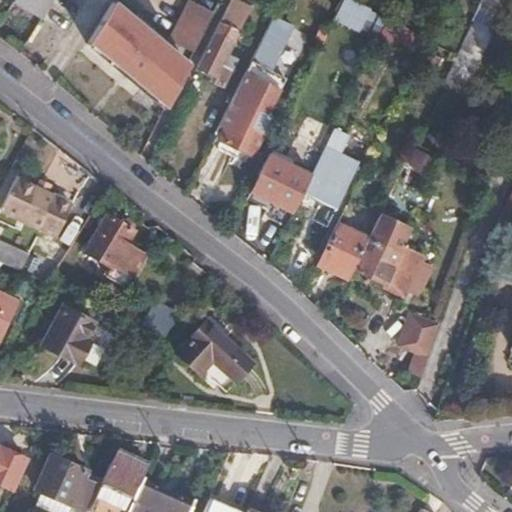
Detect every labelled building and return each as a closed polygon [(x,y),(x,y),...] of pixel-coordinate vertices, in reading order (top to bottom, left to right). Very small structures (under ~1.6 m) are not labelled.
[(15,0),(41,16),(51,0),(15,0)] [(162,107),(164,108),(187,64),(112,0),(111,0),(87,42),(140,88),(131,99),(153,118),(162,107)] [(229,0),(197,67),(216,77),(214,80),(224,86),(232,69),(223,63),(239,30),(236,27),(248,6),(242,2),(242,0),(229,0)] [(171,38),(194,50),(212,13),(189,1),(171,38)] [(272,18),(234,95),(242,99),(218,147),(232,155),(236,146),(252,154),(272,114),(269,112),(287,77),(262,64),(282,24),(272,18)] [(335,127),(326,145),(341,153),(350,135),(335,127)] [(341,153),(326,145),(311,174),(305,188),(336,205),(359,162),(341,153)] [(305,188),(311,174),(268,152),(250,189),(293,211),(305,188)] [(66,202),(12,172),(0,192),(0,205),(50,232),(66,202)] [(511,196),(510,196),(501,216),(511,219),(511,196)] [(132,227),(108,213),(86,250),(129,275),(144,251),(126,239),(132,227)] [(410,233),(379,218),(369,238),(355,269),(384,284),(383,286),(402,296),(421,259),(401,249),(410,233)] [(318,264),(349,280),(355,269),(369,238),(338,222),(318,264)] [(511,235),(501,230),(490,262),(511,270),(511,235)] [(0,258),(49,282),(54,272),(0,246),(0,258)] [(0,338),(17,301),(0,293),(0,338)] [(83,332),(90,316),(54,300),(37,340),(77,357),(87,335),(83,332)] [(418,376),(438,321),(407,310),(395,346),(414,352),(407,372),(418,376)] [(176,352),(198,372),(211,359),(234,380),(251,361),(205,320),(176,352)] [(22,456),(0,445),(0,480),(10,486),(22,456)] [(145,460),(114,446),(87,508),(94,511),(118,511),(127,493),(130,494),(145,460)] [(73,503),(82,507),(94,481),(80,474),(83,466),(53,451),(37,486),(41,488),(73,503)] [(189,511),(192,506),(138,481),(124,511),(189,511)] [(68,511),(73,503),(41,488),(34,503),(52,511),(68,511)] [(241,511),(230,507),(218,502),(208,498),(201,511),(241,511)] [(419,511),(437,511),(438,511),(424,503),(419,511)]
